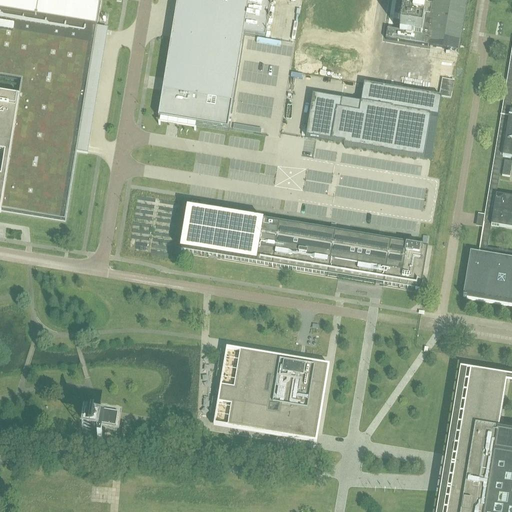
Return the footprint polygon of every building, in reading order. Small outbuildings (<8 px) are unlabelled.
[(0,0),(0,211),(0,212),(0,213),(1,213),(1,211),(65,222),(76,152),(77,152),(87,154),(89,145),(78,143),(88,82),(93,83),(96,70),(90,69),(101,1),(93,0),(0,0)] [(177,0),(158,118),(228,130),(243,34),(265,38),(271,1),(267,0),(177,0)] [(304,0),(293,70),(352,80),(365,0),(304,0)] [(404,0),(399,31),(387,29),(385,40),(459,51),(460,41),(466,0),(404,0)] [(511,112),(510,112),(511,101),(511,51),(485,216),(478,215),(477,222),(484,224),(479,255),(471,253),(464,299),(511,306),(511,112)] [(451,99),(454,80),(442,78),(438,96),(451,99)] [(339,110),(341,100),(313,95),(306,137),(344,144),(344,146),(423,160),(431,116),(438,118),(441,97),(364,84),(361,103),(359,114),(339,110)] [(407,245),(311,230),(303,229),(207,213),(201,212),(188,210),(181,250),(420,289),(427,249),(414,247),(407,245)] [(220,387),(218,401),(232,404),(229,421),(314,435),(325,369),(240,355),(234,389),(220,387)] [(507,378),(470,372),(456,458),(461,459),(458,477),(455,501),(449,500),(446,511),(511,511),(511,433),(498,431),(507,378)] [(83,417),(81,432),(96,434),(96,433),(99,419),(83,417)] [(102,435),(110,437),(113,421),(99,419),(99,420),(97,432),(96,433),(96,434),(95,440),(101,441),(102,435)]
